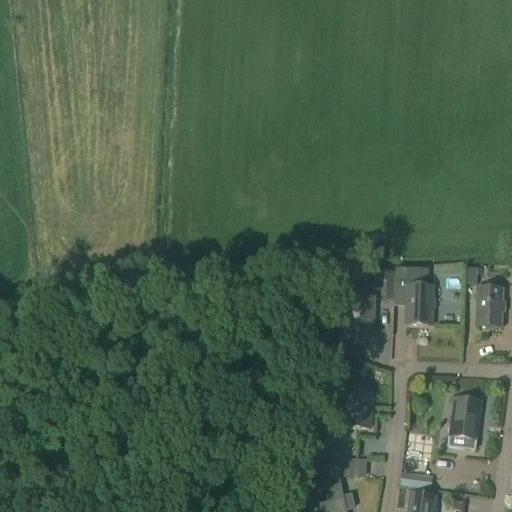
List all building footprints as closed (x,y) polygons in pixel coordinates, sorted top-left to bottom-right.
[(396,272),(395,283),(406,283),(406,273),(396,272)] [(476,273),(466,273),(465,287),(476,287),(476,273)] [(433,288),(407,287),(405,326),(407,326),(407,324),(430,325),(430,327),(431,327),(432,310),(435,310),(435,301),(433,301),(433,288)] [(503,291),(477,290),(476,328),(477,328),(477,326),(501,327),(500,329),(502,329),(502,313),(505,313),(505,304),(503,304),(503,291)] [(354,298),(347,297),(346,313),(342,313),(341,339),(372,341),(374,298),(367,298),(367,295),(354,294),(354,298)] [(337,359),(347,360),(348,346),(338,346),(337,359)] [(398,426),(423,427),(425,386),(399,385),(398,426)] [(369,395),(345,394),(346,392),(344,392),(344,409),(342,408),(342,417),(343,417),(343,430),(369,431),(371,393),(370,393),(369,395)] [(474,453),(481,405),(479,405),(479,407),(455,404),(455,402),(454,401),(452,418),(450,418),(449,427),(451,427),(448,449),(474,453)] [(316,437),(315,455),(329,456),(330,438),(316,437)] [(337,479),(338,462),(314,460),(313,477),(337,479)] [(401,476),(400,488),(430,492),(431,481),(401,476)] [(342,500),(338,481),(323,484),(328,506),(314,509),(314,511),(348,511),(353,510),(350,498),(342,500)] [(407,511),(435,511),(434,511),(436,499),(410,496),(407,511)]
